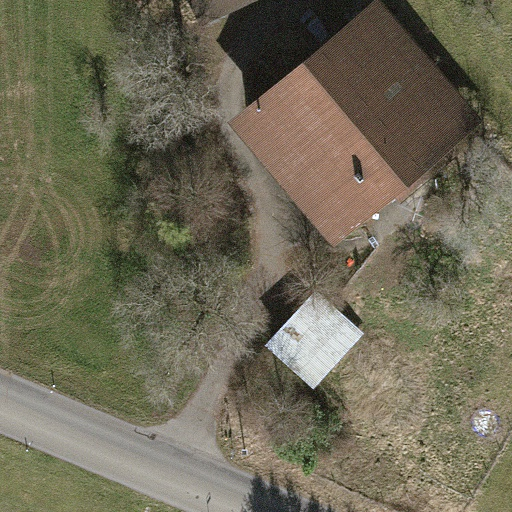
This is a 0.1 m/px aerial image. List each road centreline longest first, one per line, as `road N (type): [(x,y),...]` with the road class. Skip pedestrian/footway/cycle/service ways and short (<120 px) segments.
road 1 (track): [(173,475),(264,282),(260,227),(232,137),(230,90),(275,0)]
road 2 (tertiary): [(0,399),(264,511)]
